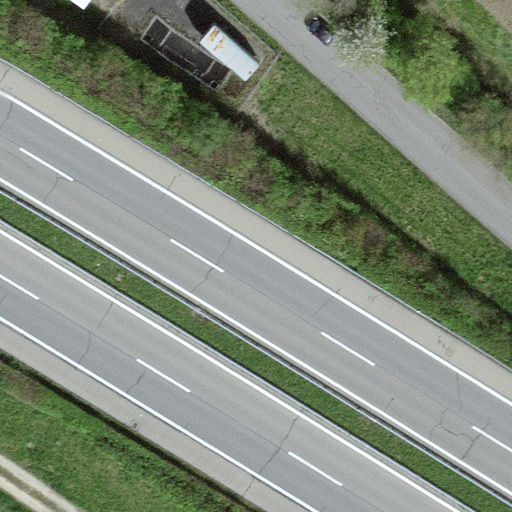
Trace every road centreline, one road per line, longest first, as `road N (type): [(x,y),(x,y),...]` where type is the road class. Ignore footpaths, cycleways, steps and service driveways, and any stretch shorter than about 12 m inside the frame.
road 1 (motorway): [(511,447),(0,134)]
road 2 (motorway): [(0,271),(390,511)]
road 3 (unclassified): [(511,226),(266,0)]
